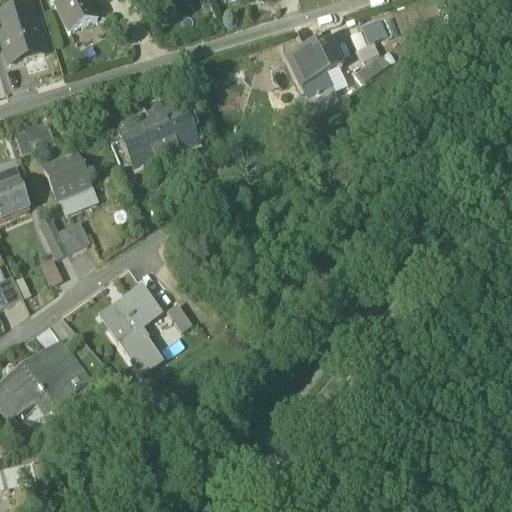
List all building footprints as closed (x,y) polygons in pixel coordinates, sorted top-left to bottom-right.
[(53,0),(51,1),(55,9),(70,2),(69,0),(53,0)] [(97,26),(83,0),(74,0),(70,2),(55,9),(69,39),(97,26)] [(148,0),(134,0),(138,8),(150,3),(148,0)] [(435,8),(438,16),(445,13),(442,5),(435,8)] [(0,42),(9,71),(44,61),(29,13),(1,22),(6,40),(0,42)] [(362,37),(369,52),(372,50),(387,43),(379,28),(362,37)] [(288,63),(301,92),(325,81),(339,75),(342,74),(329,45),(288,63)] [(361,69),(377,60),(372,50),(369,52),(354,59),(359,70),(361,69)] [(374,67),(379,63),(377,60),(361,69),(364,74),(374,67)] [(379,63),(374,67),(381,76),(388,71),(381,62),(379,63)] [(353,82),(360,91),(381,76),(374,67),(364,74),(353,82)] [(331,94),(334,102),(348,96),(339,75),(325,81),(331,94)] [(301,92),(306,105),(331,94),(325,81),(301,92)] [(334,102),(331,94),(306,105),(316,127),(324,121),(339,111),(334,102)] [(184,115),(154,127),(165,156),(196,144),(184,115)] [(134,169),(165,156),(154,127),(123,140),(124,143),(133,164),(134,169)] [(28,135),(33,150),(52,144),(49,134),(47,129),(28,135)] [(15,140),(22,159),(35,155),(33,150),(28,135),(15,140)] [(115,147),(123,168),(133,164),(124,143),(115,147)] [(203,177),(217,197),(239,182),(228,159),(203,177)] [(45,173),(57,201),(87,188),(75,160),(45,173)] [(0,223),(29,211),(18,184),(13,172),(0,177),(0,223)] [(95,207),(87,188),(57,201),(65,220),(95,207)] [(40,230),(47,244),(57,239),(51,225),(40,230)] [(77,229),(57,239),(67,259),(87,250),(77,229)] [(57,264),(67,259),(57,239),(47,244),(57,264)] [(39,269),(49,291),(62,285),(51,263),(39,269)] [(12,285),(21,303),(31,299),(21,280),(12,285)] [(11,282),(5,285),(0,286),(0,314),(6,311),(21,303),(12,285),(11,282)] [(99,320),(142,381),(162,366),(146,343),(147,342),(144,338),(141,334),(154,324),(161,319),(140,290),(125,301),(124,299),(113,307),(114,309),(99,320)] [(166,316),(181,336),(191,329),(191,328),(176,308),(166,316)] [(161,319),(154,324),(157,328),(161,335),(152,342),(159,352),(161,351),(172,343),(181,336),(166,316),(161,319)] [(141,334),(144,338),(157,328),(154,324),(141,334)] [(172,343),(177,350),(199,335),(193,327),(191,328),(191,329),(181,336),(172,343)] [(0,385),(0,421),(3,426),(39,401),(50,416),(91,387),(59,343),(57,345),(63,353),(37,371),(32,363),(0,385)] [(166,358),(177,350),(172,343),(161,351),(166,358)] [(63,353),(57,345),(32,363),(37,371),(63,353)] [(0,495),(34,487),(30,472),(0,479),(0,495)]
